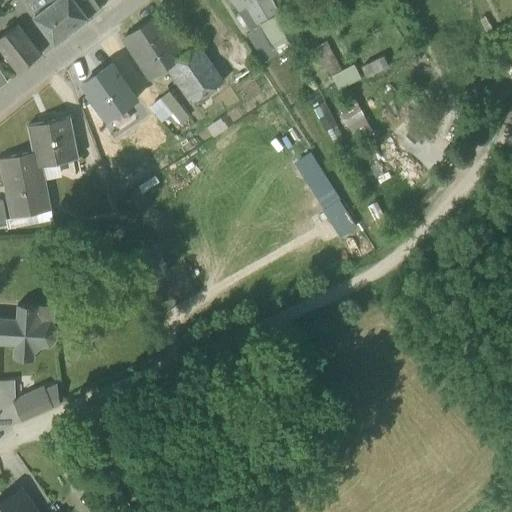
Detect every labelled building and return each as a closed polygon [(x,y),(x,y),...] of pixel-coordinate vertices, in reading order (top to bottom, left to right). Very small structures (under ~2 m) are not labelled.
[(28,0),(38,13),(34,17),(54,44),(88,18),(101,9),(94,0),(82,0),(77,4),(74,0),(28,0)] [(228,0),(252,32),(275,17),(280,14),(272,0),(228,0)] [(123,38),(151,78),(170,65),(169,63),(184,53),(158,15),(123,38)] [(291,47),(275,17),(252,32),(247,35),(265,62),(291,47)] [(0,37),(0,48),(17,72),(40,54),(17,24),(0,37)] [(317,47),(333,77),(342,72),(326,42),(317,47)] [(170,65),(195,101),(223,82),(196,44),(184,53),(169,63),(170,65)] [(360,67),(365,75),(385,63),(380,55),(360,67)] [(354,66),(342,72),(333,77),(332,77),(338,89),(360,78),(354,66)] [(189,117),(169,92),(150,107),(170,132),(189,117)] [(334,106),(349,135),(369,124),(354,95),(334,106)] [(28,124),(33,151),(40,150),(42,165),(77,158),(69,117),(28,124)] [(51,209),(42,165),(40,150),(33,151),(0,157),(0,169),(10,217),(51,209)] [(376,203),(368,207),(387,244),(394,238),(376,203)] [(387,244),(368,207),(347,217),(370,258),(377,252),(387,244)] [(14,358),(34,360),(34,352),(41,346),(49,346),(56,339),(57,330),(63,330),(64,307),(17,305),(16,318),(0,317),(0,343),(14,344),(14,358)] [(0,411),(14,405),(12,380),(0,380),(0,411)] [(57,386),(45,391),(52,406),(59,403),(57,386)] [(0,429),(52,406),(45,391),(14,405),(0,411),(0,429)] [(0,504),(0,511),(35,511),(20,490),(0,504)]
